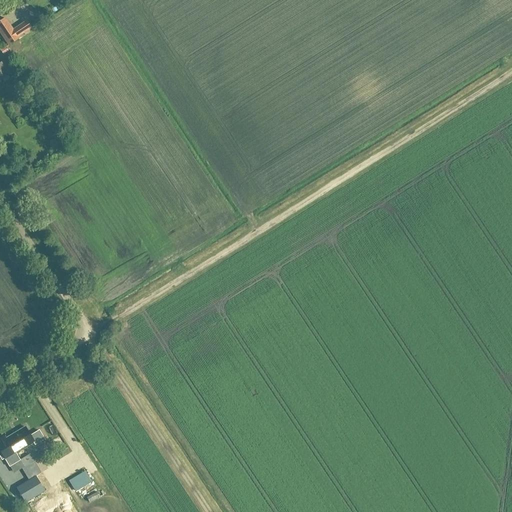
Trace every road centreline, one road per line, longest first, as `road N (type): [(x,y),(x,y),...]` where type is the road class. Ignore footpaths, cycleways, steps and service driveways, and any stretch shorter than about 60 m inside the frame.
road 1 (track): [(207,511),(85,330),(511,72)]
road 2 (unclassified): [(0,383),(85,330),(0,201)]
